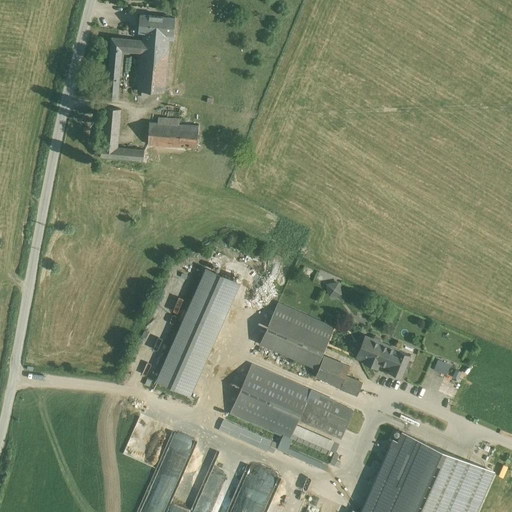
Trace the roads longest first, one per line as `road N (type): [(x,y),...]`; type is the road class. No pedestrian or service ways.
road 1 (unclassified): [(0,435),(69,73),(91,0)]
road 2 (track): [(511,102),(240,114),(190,104)]
